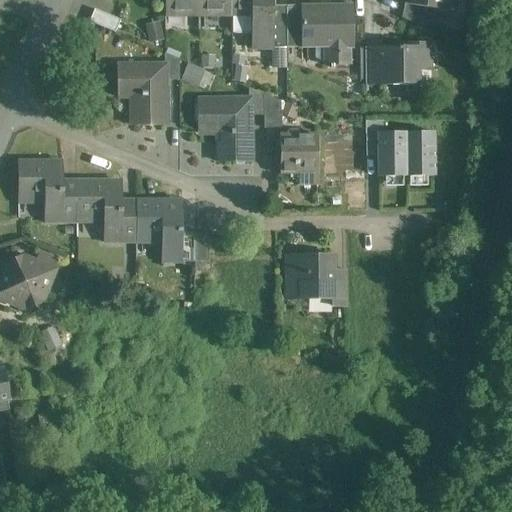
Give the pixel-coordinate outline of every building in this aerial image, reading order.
[(164,0),(164,16),(185,16),(185,12),(184,0),(164,0)] [(184,0),(185,12),(230,12),(229,0),(184,0)] [(271,10),(271,0),(229,0),(230,12),(249,12),(249,50),(272,49),(271,10)] [(451,0),(411,0),(410,5),(427,8),(449,12),(451,0)] [(410,5),(404,4),(402,19),(424,28),(427,8),(410,5)] [(352,8),(300,9),(300,49),(324,49),(324,66),(348,66),(348,48),(352,48),(352,8)] [(286,9),(271,10),(272,49),(286,49),(286,9)] [(300,9),(286,9),(286,49),(300,49),(300,9)] [(119,22),(94,12),(89,23),(114,34),(119,22)] [(408,44),(408,48),(380,49),(380,50),(364,50),(364,86),(418,86),(418,96),(422,96),(428,90),(428,72),(430,72),(430,60),(436,57),(430,44),(408,44)] [(178,60),(163,54),(163,67),(164,67),(164,82),(179,81),(178,60)] [(163,67),(116,67),(116,88),(131,88),(131,127),(164,127),(164,82),(164,67),(163,67)] [(263,95),(248,89),(248,101),(249,116),(263,116),(263,95)] [(280,102),(263,95),(263,116),(263,129),(280,129),(280,102)] [(248,101),(197,102),(197,134),(217,134),(217,163),(250,163),(249,116),(248,101)] [(377,134),(382,134),(382,122),(365,122),(365,157),(377,157),(377,134)] [(298,134),(295,131),(288,131),(286,134),(286,135),(279,136),(279,175),(315,175),(315,135),(298,135),(298,134)] [(433,133),(405,134),(406,178),(433,177),(433,133)] [(382,134),(377,134),(377,157),(378,178),(406,178),(405,134),(382,134)] [(62,163),(17,164),(17,198),(43,197),(44,223),(76,223),(76,217),(76,195),(75,195),(75,183),(62,183),(62,163)] [(121,183),(75,183),(75,195),(76,195),(76,217),(102,217),(102,243),(121,243),(121,215),(134,215),(134,203),(121,203),(121,183)] [(180,203),(134,203),(134,215),(135,215),(135,237),(161,237),(161,263),(180,263),(180,239),(180,203)] [(194,239),(180,239),(180,263),(194,263),(194,239)] [(208,239),(194,239),(194,263),(208,263),(208,239)] [(332,257),(286,257),(286,301),(306,301),(306,299),(331,299),(332,298),(332,272),(332,257)] [(54,271),(22,258),(15,261),(9,274),(2,271),(0,277),(0,300),(24,310),(35,305),(32,298),(35,290),(45,294),(54,271)] [(346,308),(346,272),(332,272),(332,298),(331,299),(331,308),(346,308)] [(3,370),(0,370),(0,402),(6,402),(9,401),(3,370)] [(35,376),(22,378),(26,398),(38,395),(35,376)] [(61,412),(37,417),(41,437),(64,432),(61,412)]
